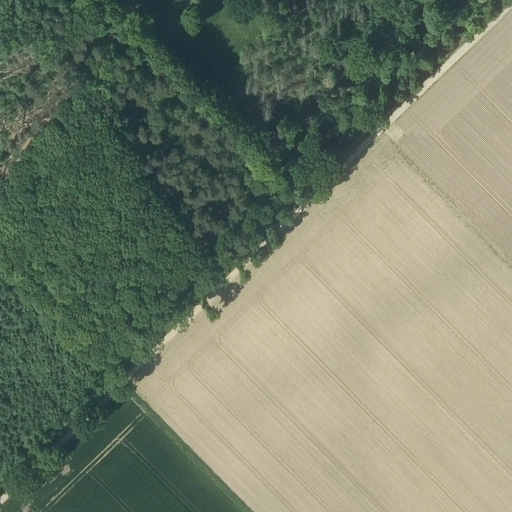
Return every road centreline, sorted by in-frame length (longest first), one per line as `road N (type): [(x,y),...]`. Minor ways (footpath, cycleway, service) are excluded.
road 1 (track): [(511,3),(0,501)]
road 2 (track): [(113,0),(314,195)]
